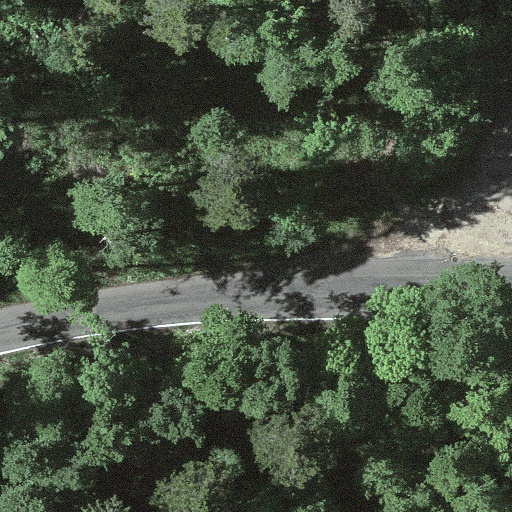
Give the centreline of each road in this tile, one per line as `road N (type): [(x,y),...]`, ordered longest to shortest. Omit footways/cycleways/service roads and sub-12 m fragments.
road 1 (tertiary): [(511,291),(165,301),(0,333)]
road 2 (track): [(510,291),(511,94)]
